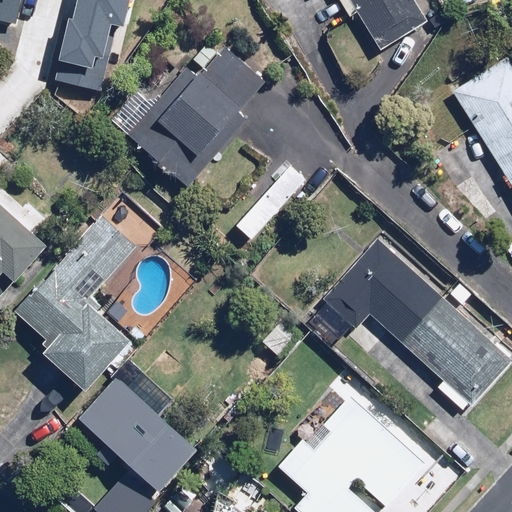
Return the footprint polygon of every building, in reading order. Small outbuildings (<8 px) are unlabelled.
[(38,21),(31,59),(42,61),(38,84),(86,93),(101,0),(52,0),(48,23),(38,21)] [(340,0),(349,14),(358,8),(383,48),(429,19),(417,0),(340,0)] [(162,95),(171,103),(157,119),(151,114),(134,134),(192,183),(209,163),(202,157),(266,81),(229,49),(224,54),(208,41),(193,58),(206,69),(200,76),(187,65),(162,95)] [(511,61),(508,56),(453,91),(511,181),(511,61)] [(307,179),(290,162),(232,220),(250,238),(307,179)] [(0,274),(3,270),(17,282),(49,245),(0,201),(0,274)] [(86,390),(131,339),(91,303),(140,247),(121,230),(93,262),(76,247),(18,313),(49,339),(40,349),(86,390)] [(328,303),(309,324),(332,345),(351,324),(355,328),(369,313),(444,381),(439,387),(463,409),(468,402),(473,406),(511,362),(511,358),(377,237),(322,298),(328,303)] [(163,490),(200,447),(161,413),(174,399),(141,370),(128,384),(120,377),(83,419),(163,490)] [(372,511),(348,490),(357,479),(388,506),(427,462),(344,389),(279,463),(311,491),(297,506),(303,511),(372,511)]
